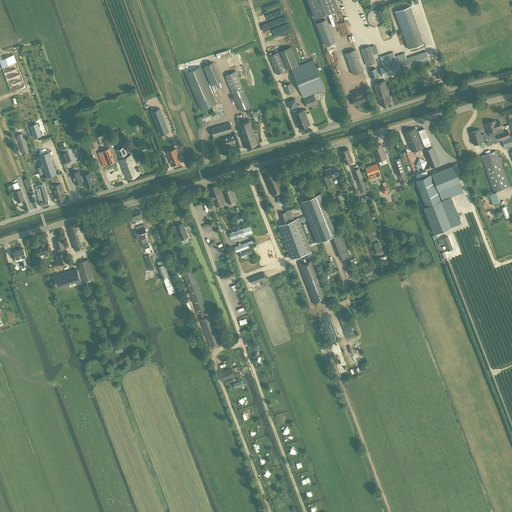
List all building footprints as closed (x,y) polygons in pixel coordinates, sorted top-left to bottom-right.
[(307,0),(314,19),(338,10),(333,0),(307,0)] [(424,44),(410,6),(395,11),(408,49),(424,44)] [(335,42),(326,19),(316,23),(325,46),(335,42)] [(366,66),(375,63),(370,46),(361,49),(366,66)] [(239,64),(255,58),(251,47),(239,52),(241,57),(237,59),(239,64)] [(287,70),(298,65),(291,47),(280,51),(287,70)] [(353,74),(363,71),(355,50),(346,53),(353,74)] [(384,77),(430,61),(426,51),(406,58),(404,53),(394,57),(393,52),(380,57),(384,66),(380,67),(384,77)] [(276,74),(286,71),(278,52),(269,56),(276,74)] [(0,63),(11,92),(25,87),(13,55),(2,59),(1,56),(0,56),(0,63)] [(303,97),(325,88),(316,66),(313,60),(291,69),(303,97)] [(220,81),(212,63),(203,66),(211,85),(220,81)] [(201,110),(216,103),(201,66),(185,73),(201,110)] [(379,77),(376,68),(369,71),(372,80),(379,77)] [(251,107),(251,106),(236,71),(226,75),(241,111),(251,107)] [(379,105),(391,102),(385,80),(373,85),(379,105)] [(287,94),(293,92),(290,83),(284,86),(287,94)] [(354,105),(359,104),(358,102),(365,100),(364,97),(367,96),(364,88),(354,92),(355,95),(351,96),(354,105)] [(307,107),(317,104),(313,95),(304,99),(307,107)] [(290,109),(298,106),(295,98),(287,101),(290,109)] [(160,135),(168,132),(160,108),(152,111),(160,135)] [(304,110),(293,115),(299,129),(310,125),(304,110)] [(247,128),(251,140),(244,142),(246,147),(258,144),(250,120),(246,122),(248,127),(247,128)] [(495,122),(495,120),(485,124),(488,132),(499,129),(500,133),(497,134),(499,140),(502,139),(505,148),(511,145),(511,135),(509,136),(507,130),(503,132),(499,120),(495,122)] [(38,122),(30,125),(34,137),(42,134),(38,122)] [(248,127),(246,122),(239,124),(244,142),(251,140),(247,128),(248,127)] [(229,124),(225,125),(212,128),(214,136),(233,131),(231,123),(229,124)] [(27,139),(23,127),(15,130),(23,154),(29,152),(25,140),(27,139)] [(415,128),(404,132),(411,152),(423,148),(415,128)] [(479,129),(479,130),(469,133),(473,145),(483,141),(479,129)] [(126,140),(125,136),(123,130),(117,132),(120,142),(126,140)] [(227,144),(236,142),(234,135),(231,136),(225,138),(227,144)] [(380,161),(386,159),(381,144),(372,147),(374,152),(378,162),(380,162),(380,161)] [(119,156),(126,153),(123,146),(116,149),(119,156)] [(109,148),(98,153),(103,166),(114,162),(109,148)] [(172,165),(181,162),(176,148),(167,152),(172,165)] [(431,167),(439,164),(432,148),(424,151),(431,167)] [(353,162),(348,149),(341,151),(345,164),(348,163),(349,166),(351,165),(350,162),(353,162)] [(71,161),(67,151),(61,153),(65,163),(71,161)] [(494,193),(509,187),(496,151),(481,156),(494,193)] [(40,155),(48,177),(57,174),(49,152),(40,155)] [(137,171),(139,170),(138,167),(137,168),(137,167),(136,167),(131,155),(119,160),(127,180),(139,175),(137,171)] [(423,169),(426,161),(419,158),(415,166),(423,169)] [(392,161),(397,176),(398,176),(400,182),(407,180),(400,159),(392,161)] [(377,164),(366,168),(369,177),(369,176),(371,180),(381,177),(380,173),(377,164)] [(450,197),(463,192),(453,166),(432,174),(442,200),(450,197)] [(275,167),(262,172),(271,195),(285,190),(275,167)] [(336,178),(340,176),(336,167),(325,171),(327,176),(326,177),(325,175),(322,177),(326,188),(333,185),(330,178),(335,176),(336,178)] [(353,170),(357,182),(363,179),(359,168),(353,170)] [(80,176),(79,171),(72,174),(75,184),(82,182),(82,181),(84,181),(86,187),(94,184),(90,172),(82,175),(82,176),(80,176)] [(57,174),(48,177),(49,180),(51,180),(55,193),(55,194),(56,196),(65,193),(61,183),(60,180),(59,180),(57,174)] [(426,206),(441,201),(430,174),(415,180),(426,206)] [(366,190),(363,181),(358,183),(361,192),(366,190)] [(18,182),(11,185),(13,190),(20,188),(18,182)] [(302,183),(296,186),(299,193),(305,191),(302,183)] [(41,193),(38,194),(38,196),(38,197),(41,207),(49,204),(50,204),(43,184),(39,185),(39,186),(35,187),(36,190),(40,188),(41,193)] [(224,204),(218,185),(209,188),(216,207),(224,204)] [(18,202),(25,200),(21,189),(14,192),(18,202)] [(237,201),(233,189),(225,192),(229,204),(237,201)] [(56,196),(55,194),(52,195),(54,202),(58,201),(66,199),(65,193),(56,196)] [(278,196),(277,201),(281,204),(286,203),(287,198),(283,194),(278,196)] [(321,194),(301,202),(317,242),(332,236),(337,235),(321,194)] [(461,223),(450,197),(442,200),(441,201),(426,206),(424,207),(434,233),(461,223)] [(287,213),(297,209),(294,204),(285,207),(287,213)] [(140,210),(130,214),(132,221),(133,223),(135,223),(134,220),(143,218),(140,210)] [(329,298),(313,257),(298,218),(289,222),(286,212),(279,214),(282,222),(287,235),(295,257),(304,254),(306,260),(298,264),(314,304),(329,298)] [(79,223),(68,227),(67,227),(75,250),(86,246),(79,223)] [(184,229),(182,224),(176,226),(177,228),(176,228),(180,239),(181,239),(183,243),(189,241),(187,237),(188,236),(185,229),(184,229)] [(231,239),(252,232),(251,226),(229,233),(231,239)] [(145,235),(140,238),(144,249),(150,247),(145,235)] [(59,265),(67,262),(64,253),(66,252),(62,239),(55,242),(59,254),(56,255),(59,265)] [(47,254),(52,252),(51,248),(50,248),(47,242),(45,243),(45,242),(40,243),(40,244),(36,246),(39,256),(47,253),(47,254)] [(247,242),(234,247),(236,252),(249,248),(247,242)] [(379,242),(373,244),(377,255),(383,253),(379,242)] [(251,249),(240,254),(241,258),(253,253),(251,249)] [(14,252),(14,253),(12,253),(14,260),(19,258),(20,260),(19,260),(21,266),(25,265),(23,259),(22,257),(20,250),(14,252)] [(144,256),(149,269),(153,267),(148,255),(144,256)] [(88,259),(78,261),(83,284),(94,281),(88,259)] [(331,262),(327,263),(331,275),(337,273),(334,266),(332,267),(331,262)] [(371,266),(362,270),(365,277),(374,274),(371,266)] [(75,269),(51,276),(55,286),(67,282),(69,285),(80,282),(75,269)] [(183,273),(198,314),(200,313),(202,319),(200,320),(210,347),(219,343),(209,316),(207,317),(205,312),(207,311),(192,270),(183,273)] [(264,273),(250,278),(252,284),(266,278),(264,273)] [(338,346),(332,348),(340,369),(346,367),(338,346)] [(235,376),(232,368),(219,372),(222,381),(229,378),(232,377),(235,376)]
